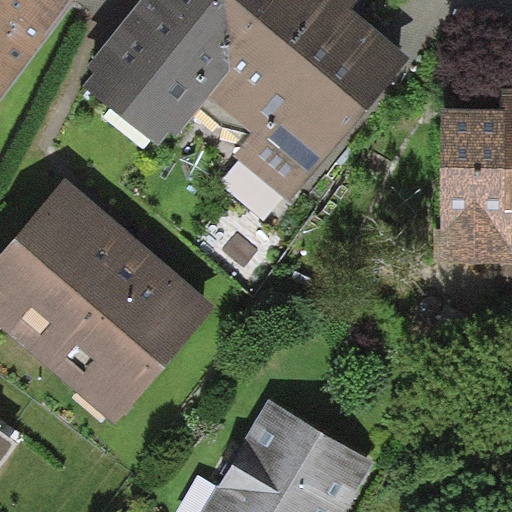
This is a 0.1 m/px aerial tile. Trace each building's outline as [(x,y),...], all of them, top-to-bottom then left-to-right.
[(0,0),(0,105),(79,0),(0,0)] [(145,0),(86,71),(96,79),(85,92),(159,153),(171,139),(178,145),(211,105),(251,139),(235,158),(290,204),(411,61),(351,11),(359,0),(145,0)] [(441,114),(439,264),(511,264),(511,92),(502,92),(502,115),(487,115),(441,114)] [(66,181),(0,258),(0,328),(114,426),(215,309),(145,249),(66,181)] [(270,403),(204,511),(345,511),(374,464),(270,403)] [(0,467),(21,439),(0,425),(0,467)]
